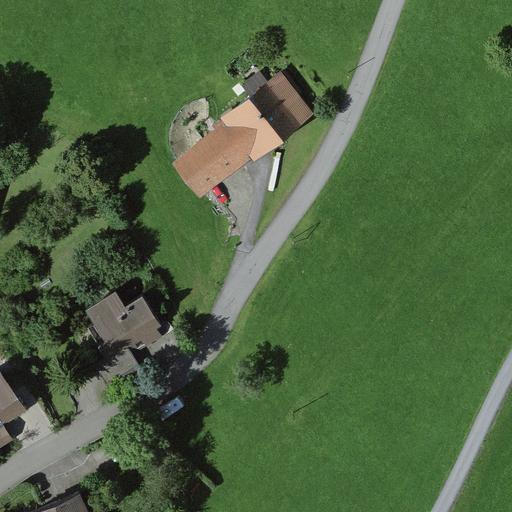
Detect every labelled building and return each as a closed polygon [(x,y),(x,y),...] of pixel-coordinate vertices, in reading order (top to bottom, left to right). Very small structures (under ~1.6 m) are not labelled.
[(222,119),(253,158),(254,160),(313,115),(281,74),(270,83),(260,70),(240,86),(249,98),(222,119)] [(253,158),(222,119),(213,126),(218,130),(172,164),(199,199),(253,158)] [(126,310),(117,294),(87,311),(95,325),(89,328),(100,347),(90,353),(110,386),(141,367),(134,355),(165,336),(143,300),(126,310)] [(0,372),(0,447),(34,426),(0,372)] [(134,429),(105,444),(114,460),(142,445),(134,429)] [(86,511),(79,494),(38,511),(86,511)]
